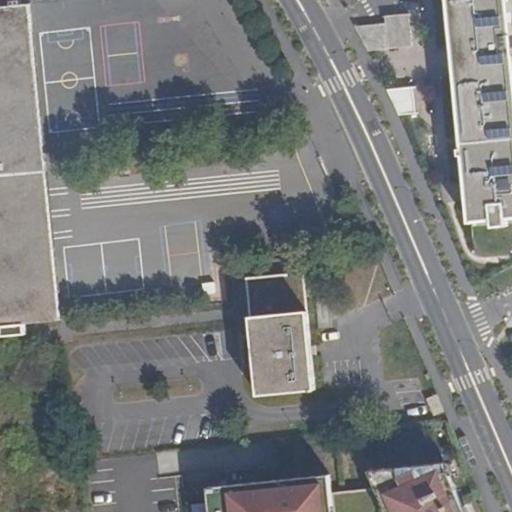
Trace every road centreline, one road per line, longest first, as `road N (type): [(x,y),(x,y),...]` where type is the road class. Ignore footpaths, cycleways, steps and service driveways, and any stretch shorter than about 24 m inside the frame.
road 1 (tertiary): [(276,0),(352,144),(510,511)]
road 2 (tertiary): [(511,470),(367,137),(294,0)]
road 3 (residential): [(314,450),(162,463),(145,474),(141,511)]
